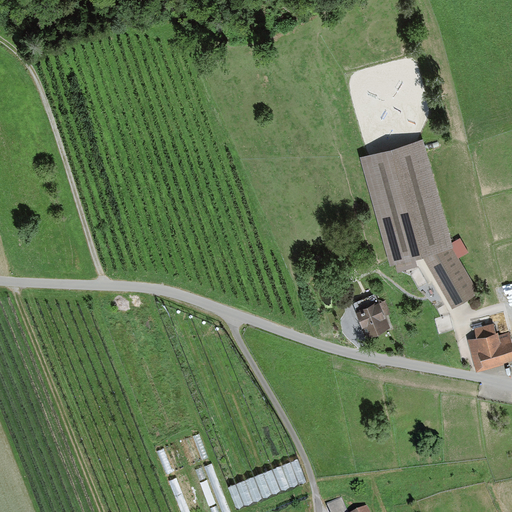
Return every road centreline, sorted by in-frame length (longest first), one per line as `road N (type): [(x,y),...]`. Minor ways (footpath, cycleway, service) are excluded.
road 1 (residential): [(511,386),(334,349),(166,291),(0,281)]
road 2 (track): [(0,40),(37,80),(105,285)]
